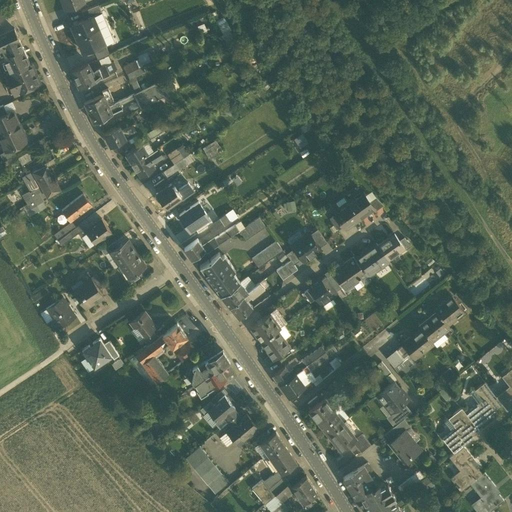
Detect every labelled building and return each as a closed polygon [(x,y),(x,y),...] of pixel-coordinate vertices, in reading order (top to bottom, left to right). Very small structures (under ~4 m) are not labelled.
[(62,0),(65,8),(84,1),(83,0),(62,0)] [(98,4),(81,11),(85,19),(92,16),(93,16),(102,12),(98,4)] [(85,19),(71,25),(77,38),(83,35),(98,29),(93,16),(92,16),(85,19)] [(224,16),(216,20),(226,42),(235,38),(224,16)] [(14,28),(1,34),(0,34),(0,54),(2,54),(5,52),(2,46),(19,39),(19,38),(14,28)] [(98,29),(83,35),(77,38),(83,52),(93,47),(104,42),(98,28),(98,29)] [(19,39),(2,46),(5,52),(2,54),(10,71),(10,72),(30,63),(19,39)] [(104,42),(93,47),(97,58),(109,53),(104,42)] [(135,61),(123,66),(123,67),(125,71),(126,73),(134,69),(135,69),(138,68),(135,61)] [(30,63),(10,72),(10,71),(6,73),(15,93),(40,82),(31,62),(30,63)] [(111,62),(105,65),(108,73),(115,71),(111,62)] [(87,63),(71,70),(79,86),(95,79),(91,71),(89,67),(87,63)] [(95,69),(91,71),(95,79),(108,73),(105,65),(95,69)] [(138,68),(135,69),(137,74),(128,78),(129,79),(145,72),(142,66),(138,68)] [(134,69),(126,73),(128,78),(137,74),(135,69),(134,69)] [(179,88),(174,78),(171,79),(175,90),(179,88)] [(171,79),(158,86),(163,96),(175,90),(171,79)] [(156,82),(134,93),(138,102),(140,107),(163,96),(158,86),(156,82)] [(108,89),(102,91),(103,94),(104,94),(106,100),(112,97),(108,89)] [(134,93),(127,96),(130,102),(132,105),(138,102),(134,93)] [(99,96),(84,103),(89,114),(101,109),(100,107),(103,105),(105,109),(109,107),(108,106),(109,106),(106,100),(104,94),(103,94),(100,96),(100,95),(99,95),(99,96)] [(114,103),(109,106),(112,114),(117,111),(117,112),(118,111),(118,112),(128,107),(127,104),(130,102),(127,96),(114,103)] [(112,97),(106,100),(109,106),(114,103),(112,97)] [(101,109),(89,114),(93,123),(106,117),(112,114),(109,106),(108,106),(109,107),(105,109),(103,105),(100,107),(101,109)] [(7,113),(0,115),(0,133),(19,124),(12,110),(7,113)] [(132,119),(119,125),(123,132),(136,125),(132,119)] [(19,124),(0,133),(0,140),(5,151),(13,147),(22,143),(21,140),(23,139),(25,136),(19,124)] [(119,125),(103,133),(110,147),(126,138),(123,132),(119,125)] [(158,126),(146,134),(149,139),(162,131),(158,126)] [(295,138),(301,147),(309,141),(303,133),(295,138)] [(44,138),(38,142),(41,148),(43,147),(46,153),(51,151),(44,138)] [(203,148),(209,158),(222,149),(216,139),(203,148)] [(147,140),(125,154),(131,163),(153,150),(147,140)] [(5,151),(0,153),(3,161),(16,154),(13,147),(5,151)] [(29,148),(6,160),(9,164),(31,152),(29,148)] [(131,163),(131,164),(140,178),(155,168),(150,160),(160,154),(156,148),(153,150),(131,163)] [(177,148),(167,154),(170,159),(180,153),(177,148)] [(53,153),(43,159),(44,162),(46,166),(46,165),(47,166),(56,160),(53,153)] [(180,153),(170,159),(174,164),(182,159),(183,158),(180,153)] [(182,159),(175,163),(179,169),(186,165),(182,159)] [(174,164),(162,172),(166,177),(167,179),(180,170),(179,169),(175,163),(174,164)] [(38,170),(33,172),(35,176),(41,185),(54,178),(47,166),(46,165),(46,166),(38,170)] [(33,172),(25,176),(28,182),(35,176),(33,172)] [(28,182),(25,176),(22,177),(28,188),(31,187),(28,182)] [(35,176),(28,182),(31,187),(35,185),(37,188),(41,186),(41,185),(35,176)] [(166,177),(155,184),(160,192),(171,184),(167,179),(166,177)] [(54,178),(41,185),(41,186),(42,187),(50,183),(49,182),(54,179),(54,178)] [(50,183),(42,187),(43,190),(47,197),(60,189),(54,179),(49,182),(50,183)] [(188,183),(179,189),(180,191),(178,193),(181,198),(192,190),(188,183)] [(160,192),(157,194),(167,208),(181,198),(178,193),(171,184),(160,192)] [(37,188),(32,190),(35,195),(38,194),(42,192),(42,191),(43,190),(42,187),(41,186),(37,188)] [(369,201),(360,189),(353,195),(352,199),(347,202),(349,205),(359,219),(373,209),(374,209),(369,201)] [(35,195),(32,190),(30,192),(24,195),(29,204),(31,208),(38,204),(42,202),(43,201),(38,194),(35,195)] [(83,194),(66,206),(76,218),(92,205),(83,194)] [(384,205),(375,197),(369,201),(374,209),(373,209),(375,211),(384,205)] [(195,228),(209,218),(199,202),(179,215),(190,231),(195,228)] [(349,205),(341,210),(339,208),(333,212),(335,215),(343,226),(345,229),(359,219),(349,205)] [(76,218),(66,206),(61,210),(71,222),(76,218)] [(230,222),(224,215),(219,218),(224,226),(230,222)] [(343,226),(335,215),(329,219),(337,230),(343,226)] [(259,217),(239,231),(246,240),(265,226),(259,217)] [(101,218),(86,230),(87,232),(83,235),(83,236),(83,235),(85,237),(84,238),(85,241),(88,246),(89,247),(90,247),(95,243),(111,232),(101,218)] [(209,218),(195,228),(198,232),(213,222),(209,218)] [(219,218),(207,226),(213,234),(224,226),(219,218)] [(68,224),(54,235),(58,240),(69,232),(75,228),(72,223),(69,226),(68,224)] [(235,224),(229,228),(233,234),(239,230),(235,224)] [(75,228),(69,232),(73,237),(81,230),(78,225),(75,228)] [(229,228),(215,238),(219,244),(233,234),(229,228)] [(317,229),(310,234),(319,247),(327,242),(317,229)] [(69,232),(64,236),(68,241),(73,237),(69,232)] [(310,234),(309,232),(292,244),(304,261),(320,249),(310,234)] [(399,240),(394,234),(377,246),(386,257),(395,251),(396,253),(404,248),(399,240)] [(410,246),(404,237),(399,240),(404,248),(406,250),(410,246)] [(215,238),(202,246),(205,250),(206,252),(219,244),(215,238)] [(197,239),(183,249),(191,260),(205,250),(202,246),(197,239)] [(115,240),(105,247),(108,252),(109,253),(112,251),(111,251),(111,250),(119,245),(115,240)] [(119,245),(111,250),(111,251),(112,251),(120,264),(136,253),(128,240),(119,245)] [(276,241),(252,258),(258,268),(283,250),(276,241)] [(368,250),(356,258),(355,258),(366,275),(367,277),(375,270),(374,268),(387,259),(386,257),(377,246),(376,243),(367,249),(368,250)] [(299,260),(291,250),(286,254),(290,260),(294,264),(299,260)] [(235,270),(224,255),(222,256),(219,252),(201,265),(206,273),(205,274),(215,288),(217,287),(222,294),(235,285),(240,281),(233,272),(235,270)] [(136,253),(120,264),(128,277),(129,277),(136,273),(145,267),(136,253)] [(353,257),(339,266),(338,264),(330,269),(344,290),(352,284),(351,283),(359,278),(361,282),(363,281),(361,278),(366,275),(355,258),(353,257)] [(293,273),(297,269),(294,264),(290,260),(286,263),(293,273)] [(288,276),(293,273),(286,263),(281,267),(288,276)] [(283,280),(288,276),(281,267),(276,270),(283,280)] [(102,282),(96,273),(91,277),(97,286),(102,282)] [(136,273),(129,277),(128,277),(126,278),(130,284),(140,278),(136,273)] [(256,285),(248,276),(240,281),(248,291),(252,288),(256,285)] [(336,291),(326,276),(321,280),(333,297),(338,293),(337,291),(336,291)] [(90,277),(83,282),(81,279),(70,286),(86,309),(104,297),(103,296),(97,286),(91,277),(90,277)] [(319,277),(307,285),(316,298),(321,305),(333,297),(321,280),(319,277)] [(240,281),(235,285),(222,294),(220,295),(229,307),(247,293),(248,291),(240,281)] [(102,282),(97,286),(103,296),(108,292),(102,282)] [(264,288),(259,282),(256,285),(252,288),(258,293),(264,288)] [(248,291),(247,293),(250,296),(252,298),(258,293),(252,288),(248,291)] [(309,288),(303,293),(310,302),(316,298),(309,288)] [(247,299),(243,295),(229,307),(238,317),(252,306),(247,299)] [(63,296),(46,308),(40,312),(46,321),(52,317),(58,327),(76,315),(63,296)] [(452,296),(434,309),(436,312),(445,323),(445,322),(453,316),(455,318),(464,311),(452,296)] [(156,326),(144,311),(129,322),(134,328),(137,325),(144,335),(145,335),(152,329),(156,326)] [(270,312),(261,318),(261,319),(257,321),(250,326),(261,341),(278,329),(280,327),(270,312)] [(436,312),(419,326),(421,328),(432,341),(442,332),(449,327),(445,322),(445,323),(436,312)] [(46,321),(45,321),(52,331),(58,327),(52,317),(46,321)] [(177,323),(163,334),(167,341),(172,347),(187,336),(177,323)] [(421,328),(404,342),(411,351),(416,357),(423,352),(421,350),(432,341),(421,328)] [(152,329),(145,335),(144,335),(143,336),(149,344),(159,337),(152,329)] [(278,329),(261,341),(268,351),(285,339),(278,329)] [(442,332),(432,341),(437,347),(447,338),(442,332)] [(149,344),(136,354),(142,363),(154,354),(156,357),(163,352),(163,349),(162,348),(163,347),(161,345),(167,341),(163,334),(159,337),(149,344)] [(82,350),(94,368),(112,356),(104,344),(100,338),(82,350)] [(285,339),(268,351),(273,358),(290,346),(285,339)] [(109,340),(104,344),(112,356),(114,359),(119,355),(109,340)] [(215,351),(208,342),(200,349),(206,357),(215,351)] [(404,342),(395,350),(403,360),(411,354),(409,352),(411,351),(404,342)] [(190,344),(177,354),(182,361),(196,351),(190,344)] [(333,346),(325,352),(329,357),(336,351),(333,346)] [(321,347),(302,360),(306,365),(325,352),(321,347)] [(223,350),(208,360),(211,365),(215,371),(218,369),(230,361),(223,350)] [(403,360),(395,350),(386,357),(394,368),(403,360)] [(306,365),(292,375),(291,375),(279,384),(288,397),(301,389),(305,386),(305,385),(311,380),(314,379),(314,378),(314,377),(310,371),(329,358),(329,357),(325,352),(306,365)] [(156,357),(154,354),(142,363),(157,382),(168,373),(156,357)] [(113,362),(116,367),(124,363),(121,357),(113,362)] [(341,365),(335,358),(329,362),(335,370),(341,365)] [(302,360),(291,367),(292,368),(288,371),(291,375),(292,375),(306,365),(302,360)] [(403,360),(394,368),(400,376),(410,368),(403,360)] [(205,362),(204,362),(204,361),(197,365),(201,370),(200,371),(204,377),(215,371),(211,365),(209,366),(208,367),(205,362)] [(390,373),(381,361),(377,365),(386,376),(390,373)] [(197,365),(190,370),(188,376),(194,385),(204,377),(200,371),(201,370),(197,365)] [(284,366),(272,374),(279,384),(291,375),(288,371),(284,366)] [(511,382),(511,385),(510,387),(509,386),(496,396),(501,404),(507,410),(511,406),(511,367),(505,373),(511,382)] [(204,377),(194,385),(197,391),(196,391),(201,398),(208,394),(208,393),(214,389),(213,387),(225,380),(218,369),(215,371),(204,377)] [(311,380),(305,385),(305,386),(301,389),(304,394),(315,385),(311,380)] [(394,381),(377,394),(384,403),(401,390),(394,381)] [(484,382),(474,390),(482,399),(465,413),(476,427),(490,416),(488,414),(501,404),(496,396),(484,382)] [(401,390),(384,403),(391,413),(392,413),(403,404),(409,399),(401,390)] [(234,408),(224,396),(214,405),(208,410),(208,411),(218,422),(224,417),(228,421),(237,414),(233,409),(234,408)] [(320,400),(317,396),(307,403),(311,408),(320,400)] [(311,408),(308,410),(318,422),(333,410),(328,403),(324,398),(320,400),(311,408)] [(210,401),(200,409),(204,414),(208,411),(208,410),(214,405),(210,401)] [(403,404),(392,413),(391,413),(386,417),(394,426),(404,419),(410,413),(403,404)] [(461,408),(451,416),(459,425),(442,439),(453,453),(463,445),(466,442),(465,440),(479,430),(476,427),(465,413),(461,408)] [(333,410),(318,422),(327,433),(342,421),(337,415),(337,414),(333,409),(333,410)] [(241,418),(237,414),(228,421),(232,426),(226,431),(219,437),(226,446),(233,440),(237,445),(258,428),(247,414),(241,418)] [(394,426),(388,431),(394,438),(404,430),(405,431),(410,427),(404,419),(394,426)] [(342,421),(327,433),(341,451),(352,442),(356,438),(343,421),(342,421)] [(394,438),(388,443),(400,458),(407,452),(409,455),(408,455),(409,456),(409,457),(419,449),(405,431),(404,430),(394,438)] [(266,431),(257,438),(260,442),(269,435),(266,431)] [(260,442),(259,442),(262,446),(268,454),(283,443),(275,431),(269,435),(260,442)] [(361,433),(356,438),(352,442),(361,452),(371,445),(361,433)] [(283,443),(268,454),(279,471),(281,473),(297,462),(283,443)] [(474,459),(463,445),(453,453),(449,456),(460,470),(461,469),(463,472),(453,481),(460,491),(470,483),(482,473),(472,460),(474,459)] [(228,480),(199,446),(190,453),(198,463),(193,467),(206,482),(211,478),(213,481),(218,487),(228,480)] [(268,454),(262,446),(258,448),(264,457),(268,454)] [(268,454),(264,457),(263,457),(275,473),(275,474),(279,471),(268,454)] [(368,463),(364,465),(368,472),(372,470),(368,463)] [(364,465),(363,465),(359,468),(372,488),(376,485),(368,472),(364,465)] [(359,468),(343,478),(355,498),(359,496),(372,488),(359,468)] [(275,473),(264,481),(269,489),(284,476),(281,473),(279,471),(275,474),(275,473)] [(495,485),(484,472),(482,473),(470,483),(483,500),(474,507),(477,511),(488,511),(491,509),(503,500),(493,487),(495,485)] [(414,475),(398,487),(405,496),(421,484),(414,475)] [(269,489),(274,495),(275,495),(289,482),(284,476),(269,489)] [(317,493),(306,476),(292,485),(291,485),(293,489),(302,503),(317,493)] [(262,479),(252,488),(265,504),(265,503),(274,495),(269,489),(264,481),(262,479)] [(386,487),(382,481),(376,485),(372,488),(359,496),(368,511),(385,511),(393,507),(394,507),(397,505),(394,500),(395,498),(387,485),(386,487)] [(289,482),(275,495),(281,501),(291,492),(290,492),(293,489),(291,485),(292,485),(289,482)] [(274,495),(265,503),(272,511),(274,511),(282,506),(281,501),(275,495),(274,495)]
